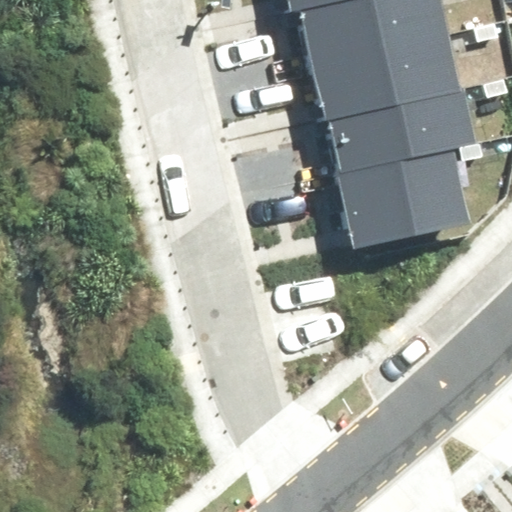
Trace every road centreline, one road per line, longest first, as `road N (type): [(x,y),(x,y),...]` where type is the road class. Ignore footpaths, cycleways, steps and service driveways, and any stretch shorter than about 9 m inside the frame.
road 1 (residential): [(157,0),(244,405),(295,508)]
road 2 (residential): [(511,312),(295,508)]
